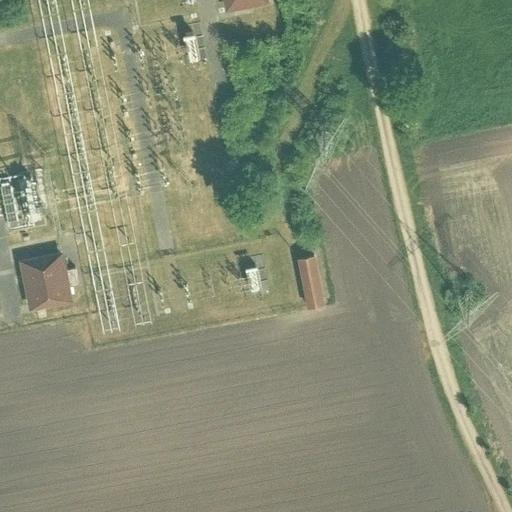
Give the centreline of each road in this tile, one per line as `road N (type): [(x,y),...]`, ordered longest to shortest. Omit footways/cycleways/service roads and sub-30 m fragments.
road 1 (track): [(509,511),(462,423),(434,330),(364,0)]
road 2 (track): [(286,304),(272,236),(278,195),(290,142),(347,0)]
